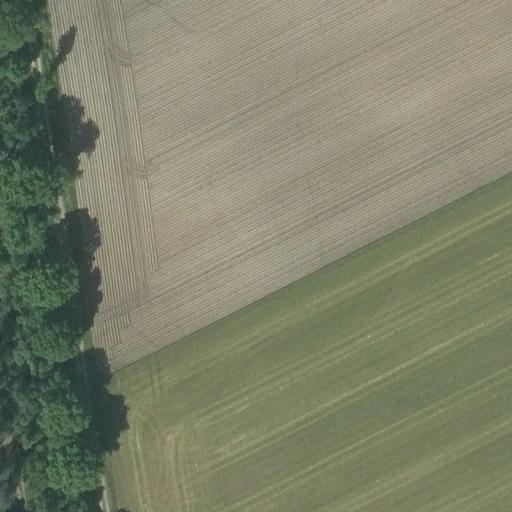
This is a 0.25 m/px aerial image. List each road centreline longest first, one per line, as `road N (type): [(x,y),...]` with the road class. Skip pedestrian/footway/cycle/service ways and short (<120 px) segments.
road 1 (track): [(98,511),(24,0)]
road 2 (track): [(25,511),(0,343)]
